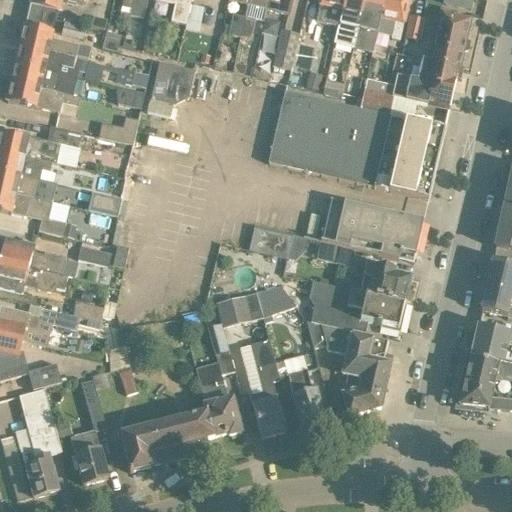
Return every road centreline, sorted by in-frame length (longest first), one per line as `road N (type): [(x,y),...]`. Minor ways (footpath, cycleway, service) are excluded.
road 1 (residential): [(422,434),(511,8)]
road 2 (tertiary): [(221,511),(328,489),(417,489)]
